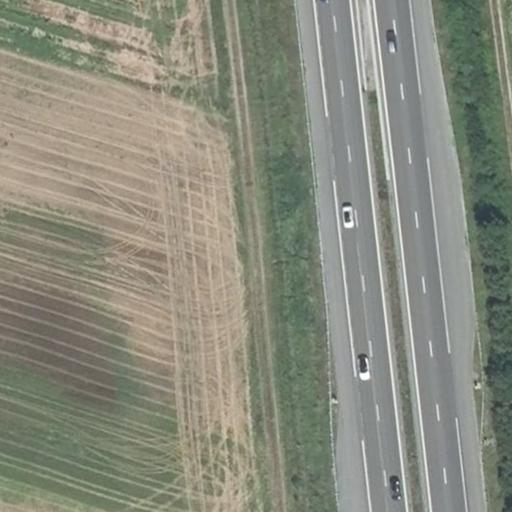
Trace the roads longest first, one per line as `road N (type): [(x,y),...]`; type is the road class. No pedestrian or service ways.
road 1 (motorway): [(331,0),(389,511)]
road 2 (motorway): [(447,511),(391,0)]
road 3 (track): [(218,0),(272,511)]
road 4 (track): [(511,137),(494,0)]
